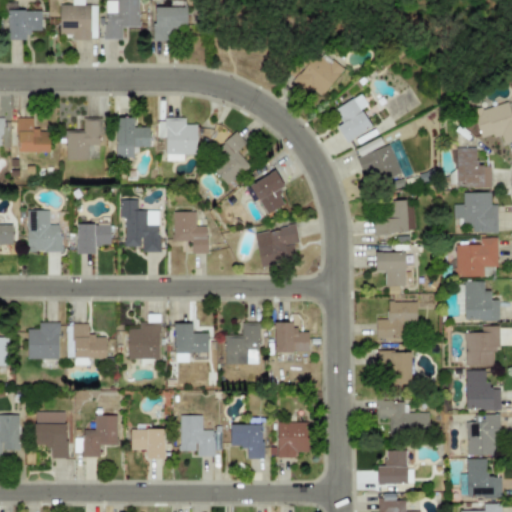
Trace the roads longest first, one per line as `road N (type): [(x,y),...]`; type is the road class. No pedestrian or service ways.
road 1 (residential): [(338,511),(331,221),(320,177),(297,138),(265,106),(203,79),(0,76)]
road 2 (residential): [(0,285),(334,285)]
road 3 (residential): [(259,489),(0,490)]
